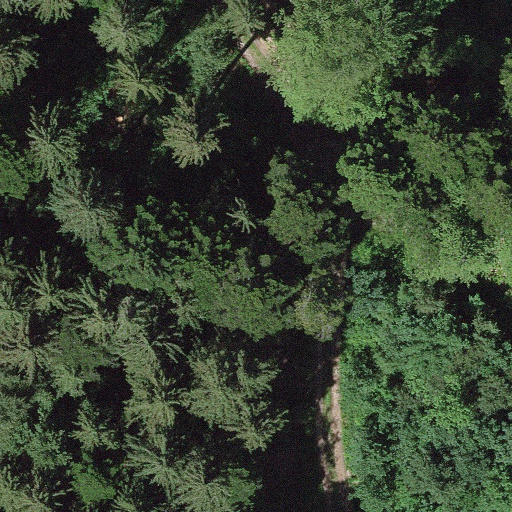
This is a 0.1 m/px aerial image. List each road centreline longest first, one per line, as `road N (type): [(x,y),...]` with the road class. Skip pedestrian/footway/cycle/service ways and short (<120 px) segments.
road 1 (track): [(223,0),(275,74),(329,193),(327,407),(339,511)]
road 2 (track): [(329,193),(511,309)]
